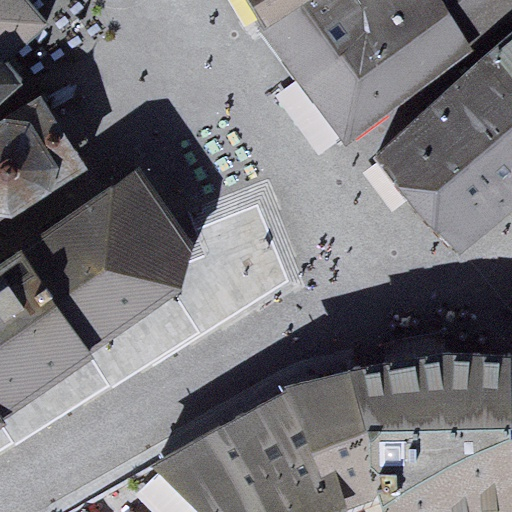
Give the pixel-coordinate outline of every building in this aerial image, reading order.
[(0,0),(0,33),(32,8),(25,0),(0,0)] [(325,0),(255,0),(279,32),(325,0)] [(441,0),(341,0),(286,42),(350,127),(470,38),(441,0)] [(511,0),(457,0),(482,32),(511,8),(511,0)] [(511,78),(511,118),(408,197),(435,236),(483,242),(511,217),(511,41),(494,57),(511,78)] [(0,114),(28,90),(0,56),(0,114)] [(511,118),(511,78),(494,57),(397,139),(385,163),(408,197),(511,118)] [(91,171),(44,103),(0,132),(0,223),(3,227),(91,171)] [(155,207),(135,177),(30,248),(95,344),(175,290),(189,257),(155,207)] [(0,428),(99,359),(21,250),(0,264),(0,428)] [(511,511),(511,348),(361,376),(385,511),(511,511)] [(346,374),(284,388),(311,511),(329,511),(375,502),(346,374)] [(309,511),(279,403),(145,476),(186,511),(309,511)]
